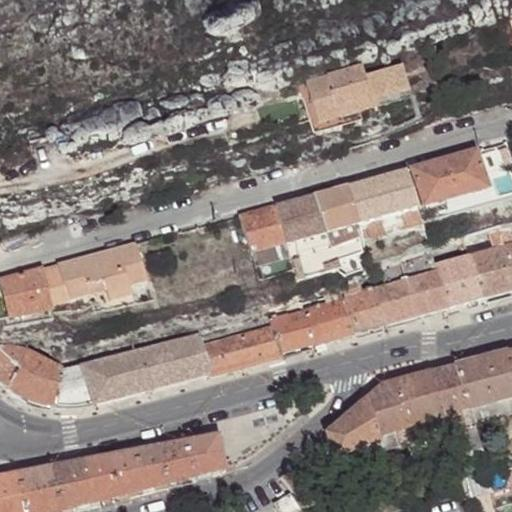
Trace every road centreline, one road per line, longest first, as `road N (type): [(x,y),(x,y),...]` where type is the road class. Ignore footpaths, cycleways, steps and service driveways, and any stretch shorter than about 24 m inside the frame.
road 1 (unclassified): [(511,118),(0,256)]
road 2 (tertiary): [(5,439),(69,437),(365,359)]
road 3 (tertiary): [(365,359),(353,384),(239,483),(143,511)]
road 4 (tertiary): [(365,359),(511,324)]
